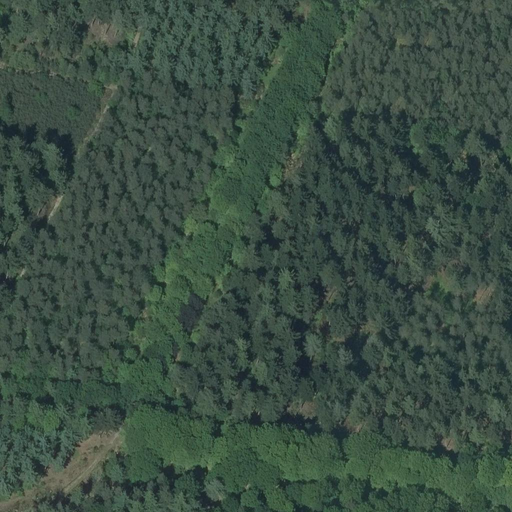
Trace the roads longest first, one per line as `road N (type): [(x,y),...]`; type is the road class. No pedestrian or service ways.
road 1 (track): [(20,511),(62,494),(111,448),(340,0)]
road 2 (track): [(111,448),(511,511)]
